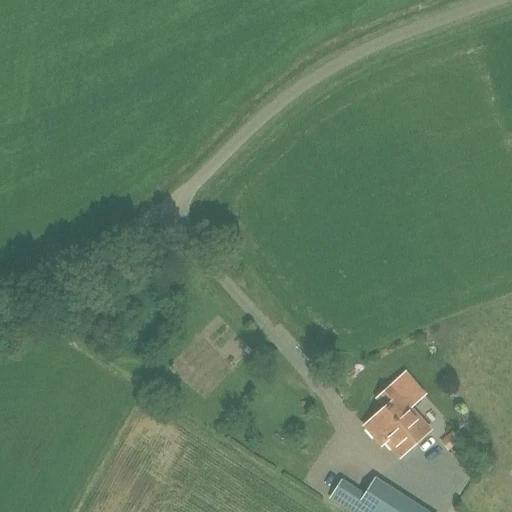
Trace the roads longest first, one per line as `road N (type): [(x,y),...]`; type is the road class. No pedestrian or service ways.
road 1 (unclassified): [(166,207),(288,98),(360,47),(477,0)]
road 2 (track): [(166,207),(0,281)]
